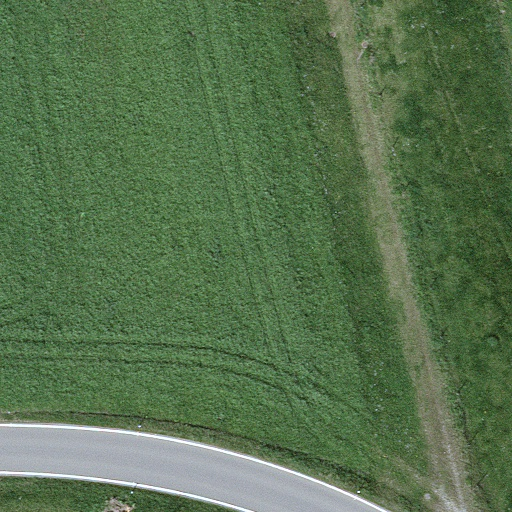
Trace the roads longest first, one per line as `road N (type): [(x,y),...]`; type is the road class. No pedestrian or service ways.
road 1 (track): [(344,0),(452,511)]
road 2 (tertiary): [(322,511),(161,462),(0,449)]
